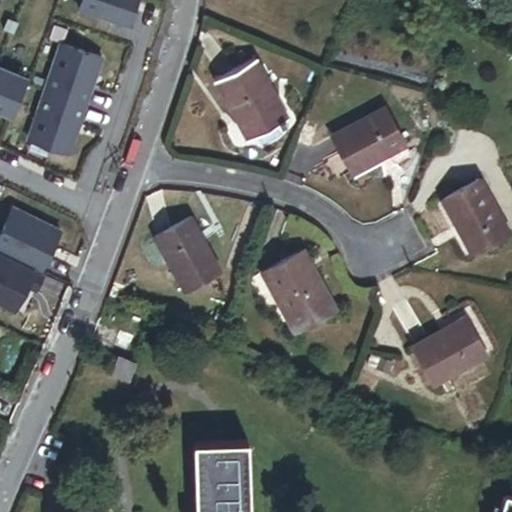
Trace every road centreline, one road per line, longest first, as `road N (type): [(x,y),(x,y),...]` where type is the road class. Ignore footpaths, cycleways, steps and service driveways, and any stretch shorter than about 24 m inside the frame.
road 1 (unclassified): [(140,161),(302,193),(370,246),(423,223)]
road 2 (unclassified): [(120,218),(0,498)]
road 3 (unclassified): [(186,0),(140,161)]
road 4 (unclassified): [(120,218),(0,164)]
